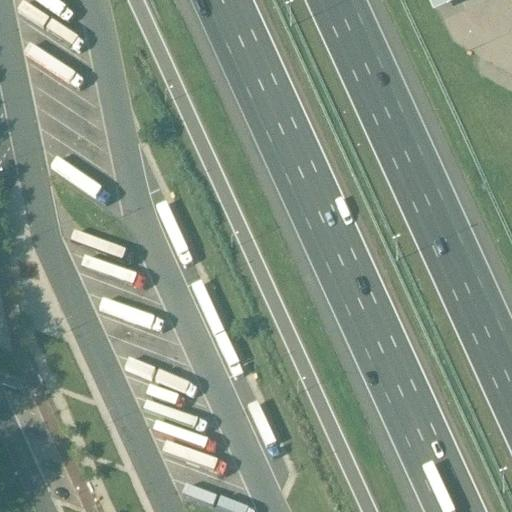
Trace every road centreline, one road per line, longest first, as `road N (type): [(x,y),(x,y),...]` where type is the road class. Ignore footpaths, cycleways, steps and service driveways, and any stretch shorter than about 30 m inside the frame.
road 1 (motorway): [(216,0),(450,511)]
road 2 (motorway): [(511,379),(340,0)]
